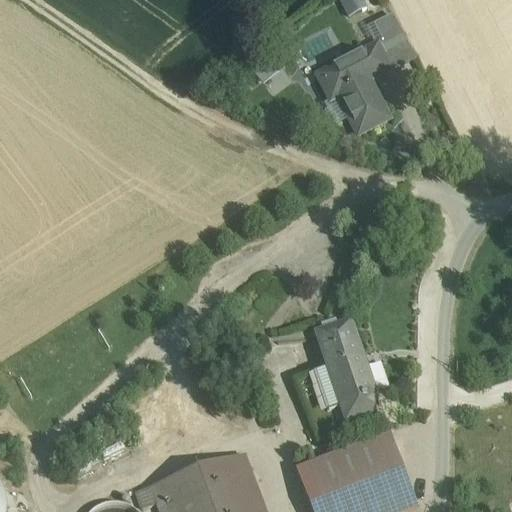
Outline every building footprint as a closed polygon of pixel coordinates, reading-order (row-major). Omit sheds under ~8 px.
[(359,0),(337,0),(335,1),(344,20),(365,10),(359,0)] [(392,20),(375,29),(384,47),(401,38),(392,20)] [(384,47),(378,50),(391,75),(393,77),(415,66),(401,38),(384,47)] [(378,50),(340,70),(343,75),(321,87),(331,106),(339,102),(359,141),(390,125),(370,86),(391,75),(378,50)] [(318,82),(321,87),(343,75),(340,70),(318,82)] [(383,413),(352,323),(315,336),(346,426),(383,413)] [(418,511),(390,438),(296,474),(310,511),(418,511)] [(265,511),(245,459),(150,491),(157,511),(265,511)]
